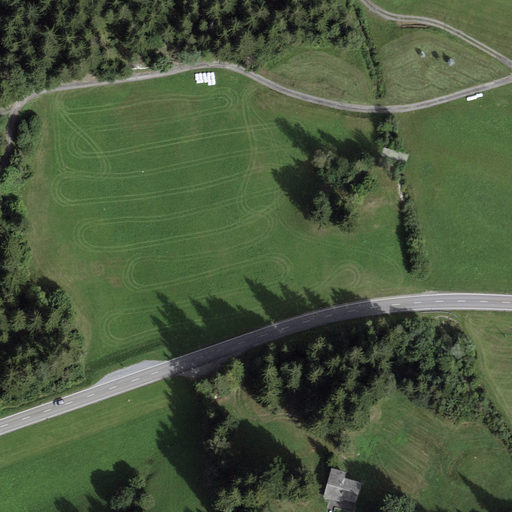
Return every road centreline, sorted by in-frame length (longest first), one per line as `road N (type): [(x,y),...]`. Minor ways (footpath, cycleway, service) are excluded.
road 1 (track): [(511,78),(392,109),(299,96),(217,63),(37,90),(17,105),(0,175)]
road 2 (tertiary): [(0,429),(201,357),(385,306),(511,304)]
road 3 (track): [(511,64),(436,23),(396,17),(366,0)]
